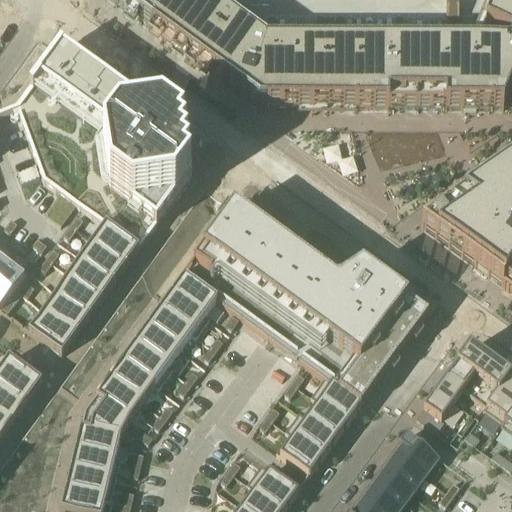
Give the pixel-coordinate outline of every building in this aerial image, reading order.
[(511,0),(104,0),(259,113),(503,113),(511,91),(511,0)] [(61,53),(16,114),(43,188),(100,230),(137,256),(138,257),(190,185),(183,142),(61,53)] [(511,169),(422,232),(511,297),(511,169)] [(35,171),(17,177),(21,189),(39,182),(35,171)] [(234,214),(183,283),(216,307),(323,385),(360,412),(428,320),(362,272),(341,287),(340,287),(340,288),(339,288),(338,288),(337,288),(336,288),(335,288),(335,287),(234,214)] [(77,221),(70,231),(76,236),(84,226),(77,221)] [(11,224),(4,234),(10,239),(17,229),(11,224)] [(100,230),(89,246),(125,273),(137,256),(100,230)] [(70,231),(63,241),(69,246),(76,236),(70,231)] [(37,244),(32,250),(42,257),(47,251),(37,244)] [(89,246),(77,262),(114,289),(125,273),(89,246)] [(53,254),(45,264),(52,269),(59,259),(53,254)] [(77,262),(64,279),(68,282),(69,281),(102,305),(114,289),(77,262)] [(4,268),(0,273),(0,314),(27,278),(6,263),(3,267),(4,268)] [(45,264),(38,274),(45,279),(52,269),(45,264)] [(68,282),(56,298),(89,322),(102,305),(69,281),(68,282)] [(183,283),(171,299),(204,323),(205,322),(216,307),(183,283)] [(28,288),(21,298),(27,303),(34,293),(28,288)] [(45,314),(44,315),(77,339),(89,322),(56,298),(45,314)] [(171,299),(159,316),(192,340),(192,341),(195,344),(209,325),(205,322),(204,323),(171,299)] [(9,304),(1,313),(8,318),(15,308),(9,304)] [(41,311),(25,333),(61,360),(77,339),(44,315),(45,314),(41,311)] [(159,316),(147,332),(180,356),(192,341),(192,340),(159,316)] [(232,321),(225,331),(231,336),(239,326),(232,321)] [(147,332),(135,350),(168,374),(168,373),(180,356),(147,332)] [(216,343),(209,352),(216,357),(223,347),(216,343)] [(135,350),(122,367),(155,391),(154,392),(158,395),(172,376),(168,373),(168,374),(135,350)] [(470,351),(416,424),(436,439),(444,429),(441,427),(462,398),(484,414),(509,380),(470,351)] [(209,352),(202,362),(209,367),(216,357),(209,352)] [(1,358),(0,359),(0,389),(26,409),(41,388),(1,358)] [(122,367),(109,385),(142,409),(154,392),(155,391),(122,367)] [(192,377),(184,386),(191,391),(198,381),(192,377)] [(298,379),(291,389),(297,393),(304,384),(298,379)] [(485,414),(483,416),(501,430),(502,430),(511,416),(511,382),(509,380),(484,414),(485,414)] [(109,385),(96,402),(129,426),(142,409),(109,385)] [(323,385),(310,403),(318,409),(348,430),(360,412),(323,385)] [(184,386),(177,396),(184,401),(191,391),(184,386)] [(0,418),(12,428),(26,409),(0,389),(0,418)] [(291,389),(283,398),(290,403),(297,393),(291,389)] [(84,419),(80,435),(120,445),(129,426),(96,402),(84,419)] [(306,425),(305,426),(335,448),(348,430),(318,409),(306,425)] [(166,411),(159,421),(166,426),(173,416),(166,411)] [(273,413),(266,423),(272,427),(279,418),(273,413)] [(501,430),(500,432),(511,440),(511,416),(502,430),(501,430)] [(0,444),(12,428),(0,418),(0,444)] [(299,419),(285,438),(288,441),(289,441),(322,465),(335,448),(305,426),(306,425),(299,419)] [(159,421),(152,431),(159,436),(166,426),(159,421)] [(266,423),(259,432),(265,437),(272,427),(266,423)] [(80,435),(75,455),(115,465),(115,464),(120,445),(80,435)] [(143,436),(138,443),(148,450),(153,443),(143,436)] [(470,437),(465,444),(475,451),(479,445),(470,437)] [(288,441),(276,459),(309,483),(322,465),(289,441),(288,441)] [(406,441),(393,458),(425,482),(438,464),(406,441)] [(75,455),(71,475),(115,486),(120,465),(115,464),(115,465),(75,455)] [(496,456),(491,463),(500,470),(505,463),(496,456)] [(136,458),(133,469),(141,471),(143,460),(136,458)] [(393,458),(380,476),(413,500),(425,482),(393,458)] [(511,468),(505,463),(500,470),(510,477),(511,474),(511,468)] [(234,466),(227,476),(233,481),(240,471),(234,466)] [(133,469),(130,481),(138,483),(141,471),(133,469)] [(261,471),(246,491),(250,494),(251,493),(277,511),(287,511),(298,498),(261,471)] [(71,475),(66,495),(105,504),(105,505),(110,507),(115,486),(71,475)] [(227,476),(220,486),(226,491),(233,481),(227,476)] [(380,476),(367,494),(392,511),(403,511),(413,500),(380,476)] [(453,488),(445,497),(452,502),(459,493),(453,488)] [(250,494),(237,511),(277,511),(251,493),(250,494)] [(392,511),(367,494),(354,511),(355,511),(392,511)] [(66,495),(61,511),(103,511),(105,505),(105,504),(66,495)] [(126,497),(123,509),(131,510),(134,499),(126,497)] [(445,497),(438,507),(445,511),(452,502),(445,497)]
